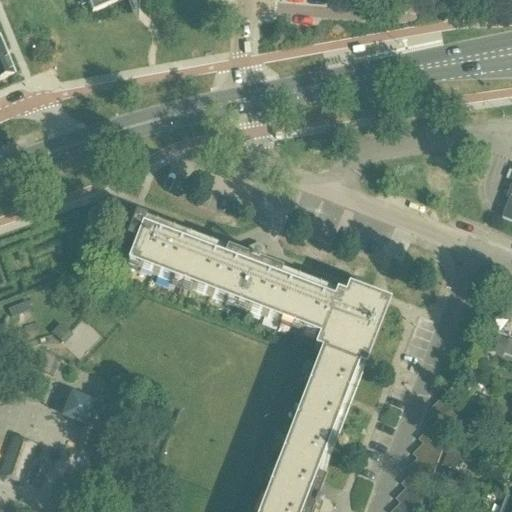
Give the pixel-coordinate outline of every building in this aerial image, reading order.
[(85,0),(91,15),(126,0),(85,0)] [(0,81),(13,76),(0,44),(0,81)] [(225,308),(246,316),(318,344),(333,307),(140,232),(143,225),(132,220),(123,243),(134,247),(125,270),(225,308)] [(320,358),(289,438),(276,472),(268,491),(259,511),(302,511),(358,370),(365,373),(391,307),(348,291),(344,300),(336,297),(333,307),(318,344),(314,355),(320,358)] [(457,375),(448,398),(458,401),(466,379),(457,375)] [(442,404),(431,414),(435,422),(449,437),(459,410),(442,404)] [(435,422),(426,430),(430,434),(444,449),(449,437),(435,422)] [(430,434),(422,444),(425,450),(438,465),(444,449),(430,434)] [(0,478),(23,486),(36,447),(11,439),(0,472),(0,478)] [(425,450),(415,458),(419,463),(433,477),(438,465),(425,450)] [(410,474),(414,478),(427,492),(433,477),(419,463),(410,474)] [(508,482),(511,473),(499,469),(496,477),(508,482)] [(405,488),(408,492),(421,507),(427,492),(414,478),(405,488)] [(399,504),(403,508),(406,511),(419,511),(421,507),(408,492),(399,504)] [(501,511),(511,511),(511,499),(507,498),(501,511)]
